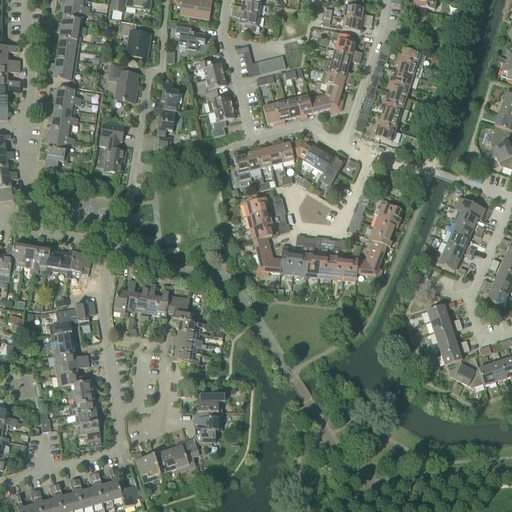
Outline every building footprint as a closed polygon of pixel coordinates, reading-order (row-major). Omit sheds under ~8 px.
[(86,2),(70,0),(65,0),(65,4),(62,4),(61,9),(89,13),(89,9),(85,9),(86,2)] [(132,9),(135,10),(150,12),(151,0),(127,0),(127,1),(123,0),(112,0),(110,12),(123,14),(124,8),(126,8),(129,9),(132,9)] [(208,22),(211,2),(200,0),(170,0),(170,1),(183,3),(180,17),(208,22)] [(345,0),(348,4),(347,8),(347,9),(362,11),(362,10),(363,0),(345,0)] [(436,0),(417,0),(417,4),(414,3),(413,8),(434,12),(436,0)] [(232,7),(232,12),(259,17),(261,6),(243,3),(242,9),(232,7)] [(347,8),(346,8),(344,7),(343,15),(345,15),(344,19),(372,24),(373,18),(365,17),(365,18),(363,17),(364,11),(362,10),(362,11),(347,9),(347,8)] [(89,13),(61,9),(60,14),(63,14),(62,19),(83,23),(84,16),(88,17),(89,13)] [(259,17),(232,12),(231,18),(240,20),(239,26),(242,27),(241,33),(256,35),(259,17)] [(58,24),(58,29),(86,33),(86,30),(82,29),(83,23),(62,19),(61,25),(58,24)] [(372,24),(344,19),(342,31),(360,34),(361,27),(364,27),(364,28),(371,29),(372,24)] [(147,61),(151,37),(135,34),(136,26),(120,24),(118,36),(129,38),(126,57),(147,61)] [(204,46),(206,37),(191,34),(192,27),(177,25),(175,36),(180,36),(178,47),(186,48),(186,50),(196,52),(197,44),(204,46)] [(86,33),(58,29),(57,34),(60,35),(59,40),(80,43),(81,37),(85,37),(86,33)] [(355,46),(352,45),(354,39),(334,34),(332,40),(338,42),(335,52),(361,60),(362,55),(353,52),(355,46)] [(51,45),(50,49),(78,53),(80,43),(59,40),(58,46),(51,45)] [(0,47),(0,58),(8,58),(8,54),(20,54),(20,48),(0,47)] [(238,57),(249,54),(248,48),(236,51),(238,57)] [(78,53),(50,49),(50,52),(57,54),(56,60),(77,63),(78,53)] [(511,49),(510,49),(506,62),(498,59),(497,63),(505,66),(501,78),(511,81),(511,49)] [(398,56),(397,61),(417,67),(421,69),(425,58),(403,50),(401,57),(398,56)] [(335,52),(331,63),(331,64),(349,69),(350,63),(359,65),(361,60),(335,52)] [(0,58),(0,68),(19,68),(19,63),(8,63),(8,58),(0,58)] [(282,58),(276,60),(279,72),(285,70),(282,58)] [(77,63),(56,60),(55,66),(48,65),(47,69),(75,73),(77,63)] [(279,72),(276,60),(271,61),(273,73),(279,72)] [(271,61),(265,63),(267,75),(273,73),(271,61)] [(398,66),(396,73),(413,78),(418,80),(421,69),(417,67),(397,61),(395,65),(398,66)] [(331,64),(331,63),(327,62),(324,73),(355,82),(356,77),(347,74),(349,69),(331,64)] [(206,81),(224,77),(221,66),(211,68),(210,63),(206,64),(201,65),(198,66),(199,72),(203,71),(206,81)] [(265,63),(258,64),(261,76),(267,75),(265,63)] [(134,104),(138,84),(136,84),(137,77),(126,75),(127,67),(112,64),(109,82),(118,84),(116,97),(123,98),(123,103),(134,104)] [(261,76),(258,64),(252,66),(255,78),(261,76)] [(0,68),(0,78),(8,79),(8,75),(20,75),(19,68),(0,68)] [(75,73),(47,69),(47,73),(54,74),(53,81),(73,84),(75,73)] [(355,82),(324,73),(320,84),(328,87),(328,86),(343,90),(344,85),(353,87),(355,82)] [(391,78),(389,83),(410,89),(413,78),(396,73),(394,79),(391,78)] [(224,77),(206,81),(208,92),(204,93),(206,98),(218,95),(217,90),(226,87),(224,77)] [(8,79),(0,78),(0,88),(20,89),(20,83),(8,83),(8,79)] [(269,85),(267,79),(256,82),(258,88),(269,85)] [(410,89),(389,83),(388,87),(391,88),(389,95),(406,100),(410,89)] [(164,111),(176,113),(179,93),(172,92),(173,86),(164,85),(161,104),(165,104),(164,111)] [(328,87),(325,97),(341,113),(343,105),(339,104),(343,90),(328,86),(328,87)] [(0,88),(0,98),(8,99),(8,95),(20,95),(20,89),(0,88)] [(53,95),(52,99),(80,104),(81,100),(77,100),(78,93),(57,89),(56,95),(53,95)] [(218,95),(206,98),(210,115),(214,114),(214,113),(232,109),(229,98),(219,101),(218,95)] [(406,100),(389,95),(387,101),(384,100),(382,104),(408,113),(412,103),(406,101),(406,100)] [(502,106),(511,109),(511,96),(506,95),(502,106)] [(325,97),(309,101),(308,101),(312,116),(332,111),(333,115),(341,113),(325,97)] [(308,101),(309,101),(308,98),(297,101),(302,121),(307,120),(306,117),(312,116),(308,101)] [(80,104),(52,99),(52,105),(55,105),(54,110),(75,113),(76,107),(80,108),(80,104)] [(297,101),(285,103),(290,121),(296,119),(297,123),(302,121),(297,101)] [(290,121),(285,103),(274,106),(279,127),(284,126),(284,123),(290,121)] [(408,113),(382,104),(381,109),(384,110),(382,116),(399,122),(405,124),(408,113)] [(279,127),(274,106),(263,109),(267,127),(274,125),(275,128),(279,127)] [(511,109),(502,106),(498,117),(511,121),(511,109)] [(213,125),(214,131),(211,132),(213,139),(225,136),(223,129),(226,128),(225,122),(235,120),(232,109),(214,113),(214,114),(216,124),(213,125)] [(50,115),(49,120),(77,124),(79,114),(75,114),(75,113),(54,110),(53,115),(50,115)] [(158,148),(167,150),(170,149),(171,142),(164,141),(166,132),(173,133),(174,122),(182,123),(184,114),(176,113),(164,111),(162,118),(160,118),(157,137),(159,137),(160,137),(159,140),(158,148)] [(377,121),(375,126),(395,133),(399,122),(382,116),(380,122),(377,121)] [(511,132),(511,121),(498,117),(494,128),(496,128),(510,133),(511,134),(511,132)] [(77,124),(49,120),(48,125),(51,125),(51,130),(71,133),(72,127),(76,128),(77,124)] [(104,126),(101,140),(100,139),(99,148),(107,149),(105,161),(106,162),(104,173),(120,175),(123,162),(124,162),(125,154),(118,153),(119,142),(121,142),(123,129),(104,126)] [(395,133),(375,126),(374,131),(377,132),(374,138),(392,144),(395,133)] [(496,128),(490,146),(501,168),(511,171),(511,153),(507,143),(510,133),(496,128)] [(71,133),(51,130),(50,135),(47,135),(46,140),(74,144),(74,140),(70,140),(71,133)] [(195,133),(188,134),(190,142),(197,140),(195,133)] [(0,148),(5,148),(4,142),(11,141),(10,136),(0,138),(0,148)] [(74,144),(46,140),(45,145),(48,145),(47,150),(68,154),(69,147),(73,148),(74,144)] [(299,158),(302,142),(283,146),(282,143),(278,144),(283,165),(294,162),(293,159),(299,158)] [(302,142),(299,158),(305,161),(303,164),(313,170),(324,151),(320,149),(318,152),(302,142)] [(283,165),(278,144),(272,146),(273,149),(267,150),(271,168),(283,165)] [(6,154),(5,148),(0,148),(0,159),(13,157),(13,153),(6,154)] [(260,149),(255,150),(260,171),(266,169),(267,174),(273,173),(271,168),(267,150),(261,152),(260,149)] [(409,149),(407,155),(415,158),(417,152),(409,149)] [(68,154),(47,150),(44,173),(57,175),(58,163),(66,164),(68,154)] [(260,171),(255,150),(250,151),(251,154),(245,156),(249,173),(260,171)] [(324,151),(313,170),(323,176),(327,170),(333,161),(332,160),(327,157),(329,154),(324,151)] [(251,179),(249,173),(245,156),(239,157),(238,154),(233,155),(239,182),(251,179)] [(14,161),(13,157),(0,159),(0,169),(8,168),(7,162),(14,161)] [(333,161),(327,170),(337,176),(345,164),(334,157),(332,160),(333,161)] [(9,175),(8,168),(0,169),(0,179),(16,177),(16,173),(9,175)] [(323,176),(319,182),(330,188),(337,176),(327,170),(323,176)] [(17,181),(16,177),(0,179),(0,190),(2,190),(11,189),(10,182),(17,181)] [(296,177),(295,184),(296,185),(302,189),(306,183),(296,177)] [(406,194),(389,187),(387,193),(404,200),(406,194)] [(13,201),(11,189),(2,190),(4,202),(13,201)] [(312,195),(318,198),(322,193),(316,190),(312,195)] [(268,199),(266,200),(244,205),(247,218),(266,213),(264,206),(270,205),(268,199)] [(467,216),(472,205),(459,199),(454,211),(461,213),(467,216)] [(378,218),(399,226),(401,221),(398,220),(401,212),(382,205),(380,212),(378,211),(375,214),(374,216),(378,218)] [(467,216),(478,221),(480,222),(485,211),(472,205),(467,216)] [(266,213),(247,218),(250,230),(272,225),(279,223),(285,221),(284,216),(278,218),(271,220),(268,220),(266,213)] [(461,213),(456,224),(473,232),(478,221),(467,216),(461,213)] [(399,226),(378,218),(373,229),(391,236),(394,230),(397,231),(399,226)] [(456,224),(452,235),(468,242),(473,232),(456,224)] [(272,225),(250,230),(253,242),(268,238),(268,239),(272,238),(270,231),(273,230),(272,225)] [(369,228),(364,239),(369,241),(368,242),(373,243),(387,248),(387,249),(390,250),(392,244),(389,243),(391,236),(373,229),(369,228)] [(468,242),(452,235),(447,245),(464,252),(468,242)] [(268,238),(253,242),(259,269),(255,270),(257,278),(258,277),(273,259),(268,239),(268,238)] [(300,258),(294,258),(292,277),(305,278),(309,240),(304,239),(303,246),(302,246),(302,255),(301,255),(300,258)] [(314,240),(309,240),(305,278),(318,280),(319,260),(312,260),(313,256),(314,247),(314,240)] [(502,240),(500,245),(506,248),(509,249),(511,250),(511,242),(511,244),(502,240)] [(334,249),(333,258),(330,281),(343,282),(345,263),(339,262),(339,259),(338,259),(339,250),(340,243),(334,243),(334,249)] [(373,243),(365,262),(358,261),(357,261),(356,276),(370,278),(370,282),(378,283),(381,275),(377,274),(387,249),(387,248),(373,243)] [(21,247),(14,246),(10,270),(11,270),(14,271),(14,267),(22,268),(26,245),(21,244),(21,247)] [(2,257),(0,268),(0,281),(9,283),(11,270),(10,270),(14,246),(8,245),(6,257),(2,257)] [(31,246),(26,245),(22,268),(31,269),(30,273),(34,274),(38,250),(31,249),(31,246)] [(464,252),(447,245),(442,255),(459,263),(464,252)] [(282,260),(280,276),(292,277),(294,258),(287,257),(288,248),(282,247),(281,260),(282,260)] [(45,251),(38,250),(34,274),(38,275),(39,271),(46,272),(50,249),(45,248),(45,251)] [(424,256),(433,259),(436,251),(427,248),(424,256)] [(46,272),(45,276),(50,277),(50,272),(59,274),(62,254),(55,253),(55,250),(50,249),(46,272)] [(62,254),(59,274),(67,275),(66,279),(70,280),(71,276),(71,275),(74,255),(74,253),(69,252),(69,255),(62,254)] [(91,258),(74,255),(71,275),(71,276),(81,277),(88,278),(89,270),(91,258)] [(352,264),(345,263),(343,282),(356,284),(356,276),(357,261),(358,261),(359,255),(353,255),(352,264)] [(459,263),(442,255),(438,266),(455,273),(459,263)] [(319,260),(318,280),(330,281),(333,258),(327,258),(327,261),(319,260)] [(258,277),(257,278),(265,279),(266,274),(280,276),(282,260),(281,260),(273,260),(273,259),(258,277)] [(511,262),(504,260),(500,270),(511,275),(511,262)] [(511,275),(500,270),(495,280),(511,287),(511,275)] [(511,287),(495,280),(491,291),(507,298),(511,287)] [(128,291),(124,319),(128,320),(129,313),(135,314),(137,296),(134,295),(136,283),(129,282),(128,291)] [(142,296),(137,296),(135,314),(141,315),(140,322),(144,322),(149,285),(144,285),(142,296)] [(156,286),(149,285),(144,322),(148,323),(149,316),(155,317),(158,299),(154,298),(156,286)] [(158,299),(155,317),(161,318),(160,325),(165,326),(166,314),(168,297),(169,298),(170,289),(164,288),(162,300),(158,299)] [(128,291),(123,291),(123,294),(117,293),(114,313),(121,314),(120,319),(124,319),(128,291)] [(507,298),(491,291),(486,302),(503,309),(507,298)] [(189,301),(169,298),(168,297),(166,314),(174,316),(173,322),(177,322),(177,321),(194,324),(195,314),(187,313),(189,301)] [(68,307),(67,300),(55,302),(56,309),(68,307)] [(93,304),(75,307),(76,310),(79,327),(89,326),(88,318),(95,317),(93,304)] [(430,323),(447,318),(444,306),(426,312),(430,323)] [(49,327),(51,337),(72,334),(71,329),(79,327),(76,310),(76,311),(55,314),(57,326),(49,327)] [(22,320),(15,318),(13,324),(21,326),(22,320)] [(451,328),(447,318),(430,323),(434,334),(451,328)] [(177,322),(176,327),(179,327),(179,332),(199,335),(200,329),(205,330),(206,326),(194,324),(177,321),(177,322)] [(20,327),(13,325),(11,332),(18,334),(20,327)] [(451,328),(434,334),(437,345),(454,339),(451,328)] [(199,335),(179,332),(178,338),(175,337),(174,342),(202,346),(202,343),(198,342),(199,335)] [(45,348),(48,348),(76,343),(75,339),(73,339),(72,334),(51,337),(52,344),(44,345),(45,348)] [(454,339),(437,345),(441,356),(458,350),(454,339)] [(175,352),(196,356),(197,349),(205,351),(206,347),(202,346),(174,342),(173,347),(176,347),(175,352)] [(45,348),(46,353),(53,351),(54,358),(75,354),(74,349),(77,349),(76,343),(48,348),(45,348)] [(462,362),(458,350),(441,356),(444,367),(446,366),(460,362),(462,362)] [(172,357),(171,363),(186,365),(186,366),(190,367),(190,366),(195,366),(194,370),(202,372),(203,367),(199,367),(200,356),(196,356),(175,352),(175,358),(172,357)] [(76,359),(75,354),(54,358),(56,368),(88,363),(87,357),(76,359)] [(511,377),(511,362),(511,359),(500,363),(506,380),(511,377)] [(460,362),(446,366),(449,378),(460,384),(468,369),(461,366),(460,362)] [(88,363),(56,368),(57,378),(78,374),(77,370),(89,369),(88,363)] [(506,380),(500,363),(489,366),(495,383),(506,380)] [(495,383),(489,366),(478,370),(478,371),(483,386),(484,387),(495,383)] [(468,369),(460,384),(472,389),(483,386),(478,371),(475,373),(468,369)] [(78,374),(57,378),(59,389),(71,387),(71,386),(91,383),(91,377),(79,379),(78,374)] [(71,386),(71,387),(72,393),(68,393),(68,397),(96,393),(95,388),(92,388),(91,383),(71,386)] [(97,398),(96,393),(68,397),(69,401),(73,400),(74,406),(95,403),(94,398),(97,398)] [(195,409),(195,415),(222,415),(222,403),(225,403),(225,396),(198,396),(198,409),(195,409)] [(74,406),(70,407),(68,407),(69,418),(75,417),(75,416),(96,413),(95,408),(98,408),(98,402),(95,403),(74,406)] [(16,421),(12,420),(8,419),(9,413),(0,411),(0,421),(16,424),(16,421)] [(75,416),(75,417),(76,423),(72,424),(73,428),(77,427),(98,423),(98,424),(101,424),(100,418),(97,419),(96,413),(75,416)] [(222,415),(195,415),(195,426),(198,426),(198,432),(215,432),(215,433),(222,433),(222,415)] [(16,424),(0,421),(0,432),(6,433),(7,427),(15,428),(16,424)] [(42,434),(50,433),(49,421),(41,422),(42,434)] [(77,427),(79,437),(87,436),(89,449),(101,447),(98,424),(98,423),(77,427)] [(6,433),(0,432),(0,442),(8,444),(9,440),(5,440),(6,433)] [(195,440),(187,442),(186,443),(192,460),(193,460),(208,455),(208,450),(212,448),(212,445),(215,445),(215,433),(215,432),(198,432),(195,432),(195,440)] [(8,444),(0,442),(0,452),(3,453),(4,447),(8,448),(8,444)] [(176,449),(171,451),(177,470),(176,471),(178,474),(196,468),(193,460),(192,460),(186,443),(176,446),(176,449)] [(164,450),(153,454),(160,476),(176,471),(177,470),(171,451),(165,453),(164,450)] [(160,476),(153,454),(147,455),(148,458),(143,460),(141,454),(134,457),(143,485),(161,479),(160,476)] [(112,483),(107,485),(114,509),(123,506),(124,506),(120,492),(117,480),(118,480),(115,470),(109,471),(112,483)] [(104,511),(114,509),(107,485),(102,487),(98,474),(89,477),(93,489),(87,491),(93,511),(104,511)] [(73,495),(68,496),(72,511),(93,511),(87,491),(82,492),(79,480),(70,483),(73,495)] [(72,511),(68,496),(62,498),(59,486),(50,488),(53,500),(48,502),(50,511),(72,511)] [(137,487),(120,492),(124,506),(123,506),(124,509),(135,506),(133,501),(140,499),(137,487)] [(50,511),(48,502),(43,504),(39,491),(30,494),(34,506),(28,508),(29,511),(50,511)] [(29,511),(28,508),(23,509),(19,497),(14,499),(16,509),(17,508),(18,511),(29,511)]
